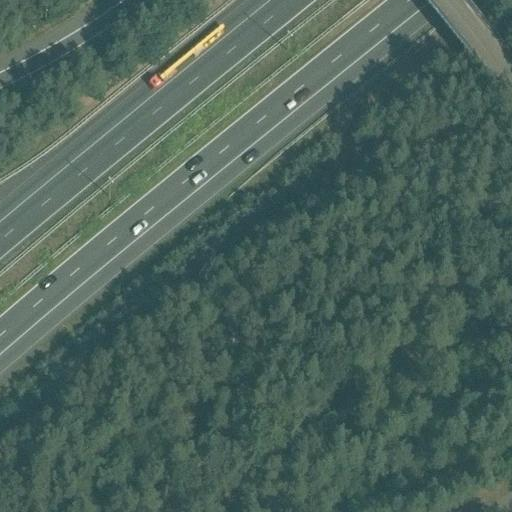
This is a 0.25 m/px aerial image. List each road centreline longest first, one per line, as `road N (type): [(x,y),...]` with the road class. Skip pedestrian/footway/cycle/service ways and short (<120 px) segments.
road 1 (motorway): [(0,351),(426,0)]
road 2 (unclassified): [(496,511),(511,504),(511,93),(436,0)]
road 3 (motorway): [(285,0),(0,235)]
road 4 (motorway): [(133,0),(0,79)]
